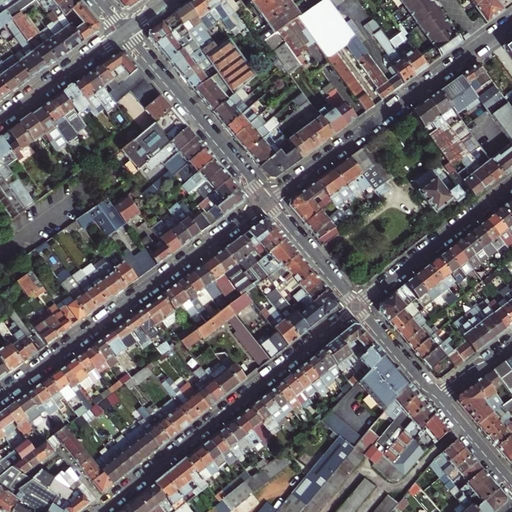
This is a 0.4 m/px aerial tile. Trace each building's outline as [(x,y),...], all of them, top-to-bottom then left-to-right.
[(0,0),(0,15),(3,13),(21,0),(0,0)] [(34,1),(33,0),(21,0),(3,13),(13,26),(17,32),(25,43),(34,37),(36,36),(24,20),(39,9),(36,4),(34,1)] [(48,16),(54,10),(65,0),(41,0),(36,4),(39,9),(45,17),(48,16)] [(53,24),(60,18),(66,14),(77,6),(73,1),(71,0),(65,0),(54,10),(48,16),(53,24)] [(110,0),(112,2),(119,10),(126,10),(140,0),(110,0)] [(184,4),(206,34),(211,30),(205,22),(210,18),(197,0),(190,0),(184,4)] [(197,0),(210,18),(213,21),(218,17),(228,31),(233,27),(226,17),(222,12),(213,0),(197,0)] [(213,0),(222,12),(227,8),(225,5),(230,1),(228,0),(213,0)] [(266,0),(254,0),(251,3),(255,9),(258,13),(269,4),(266,0)] [(285,0),(275,0),(269,4),(277,15),(289,6),(286,1),(285,0)] [(324,58),(333,51),(344,43),(353,37),(342,22),(331,8),(325,0),(319,0),(312,5),(309,8),(305,11),(297,16),(294,18),(312,42),(324,58)] [(413,0),(406,0),(401,4),(408,14),(418,7),(413,0)] [(428,0),(418,7),(426,17),(436,10),(433,6),(428,0)] [(511,2),(511,0),(494,0),(496,1),(502,10),(511,2)] [(487,7),(482,1),(473,7),(485,23),(502,10),(496,1),(487,7)] [(215,47),(206,34),(184,4),(179,8),(172,13),(179,23),(183,29),(184,31),(185,32),(192,27),(207,48),(207,51),(201,55),(202,57),(204,59),(219,48),(215,47)] [(269,4),(258,13),(263,20),(265,23),(277,15),(269,4)] [(87,18),(77,6),(66,14),(78,29),(72,33),(80,44),(95,33),(96,28),(87,18)] [(289,6),(277,15),(284,25),(294,18),(297,16),(293,11),(289,6)] [(408,14),(416,24),(426,17),(418,7),(408,14)] [(436,10),(426,17),(433,27),(443,20),(439,15),(436,10)] [(0,15),(0,29),(7,25),(10,28),(13,26),(3,13),(0,15)] [(179,23),(172,13),(145,32),(145,38),(150,44),(152,46),(167,33),(172,29),(179,23)] [(260,42),(258,40),(256,38),(255,36),(252,32),(249,28),(245,31),(231,13),(226,17),(233,27),(262,69),(268,64),(255,46),(260,42)] [(274,32),(284,25),(277,15),(265,23),(270,30),(272,34),(274,32)] [(433,27),(426,17),(416,24),(423,35),(433,27)] [(60,18),(53,24),(60,33),(58,35),(70,51),(75,48),(80,44),(72,33),(60,18)] [(216,26),(213,21),(210,18),(205,22),(211,30),(216,26)] [(284,25),(274,32),(292,57),(312,42),(294,18),(284,25)] [(348,18),(342,22),(353,37),(357,42),(362,38),(348,18)] [(443,20),(433,27),(441,37),(451,30),(447,26),(443,20)] [(53,24),(44,30),(63,56),(70,51),(58,35),(60,33),(53,24)] [(441,37),(433,27),(423,35),(431,45),(441,37)] [(412,75),(392,47),(377,28),(370,34),(389,59),(392,60),(394,62),(387,67),(393,75),(385,81),(392,90),(401,84),(412,75)] [(179,36),(172,29),(167,33),(173,41),(179,36)] [(44,30),(40,33),(47,43),(41,46),(54,63),(58,60),(63,56),(44,30)] [(451,30),(441,37),(431,45),(439,56),(451,47),(459,42),(451,30)] [(22,60),(17,63),(29,80),(37,75),(44,70),(32,53),(25,43),(17,32),(10,38),(20,51),(17,53),(22,60)] [(261,42),(274,59),(280,67),(291,82),(297,77),(289,68),(296,63),(292,57),(274,32),(272,34),(264,40),(261,42)] [(47,43),(40,33),(36,36),(34,37),(41,46),(47,43)] [(173,41),(167,33),(152,46),(156,51),(158,53),(173,41)] [(186,42),(180,35),(179,36),(173,41),(179,48),(181,47),(184,44),(186,42)] [(344,43),(377,87),(374,89),(381,98),(392,90),(385,81),(357,42),(353,37),(344,43)] [(511,37),(505,42),(500,46),(511,62),(511,37)] [(179,48),(173,41),(158,53),(162,57),(165,61),(179,48)] [(252,77),(228,42),(219,48),(204,59),(208,64),(213,72),(220,81),(213,87),(206,78),(191,91),(200,103),(210,114),(232,94),(237,91),(252,77)] [(399,42),(392,47),(412,75),(420,69),(426,65),(418,54),(413,47),(406,52),(399,42)] [(188,56),(191,53),(184,44),(181,47),(188,56)] [(418,54),(426,65),(439,56),(431,45),(418,54)] [(54,63),(41,46),(32,53),(44,70),(49,66),(54,63)] [(181,47),(179,48),(165,61),(168,65),(172,69),(188,56),(181,47)] [(340,79),(349,73),(333,51),(324,58),(340,79)] [(29,80),(17,63),(9,53),(3,58),(2,55),(0,56),(0,64),(18,89),(23,85),(29,80)] [(191,53),(188,56),(172,69),(175,73),(179,77),(198,61),(191,53)] [(120,54),(114,54),(99,65),(104,73),(106,72),(111,79),(120,72),(125,78),(133,70),(129,65),(120,54)] [(202,57),(198,61),(179,77),(182,81),(184,84),(200,71),(205,67),(208,64),(204,59),(202,57)] [(0,85),(8,96),(12,92),(18,89),(0,64),(0,85)] [(468,70),(479,85),(482,89),(484,92),(492,86),(476,64),(472,66),(468,70)] [(94,69),(89,72),(100,87),(105,83),(110,90),(114,86),(114,85),(114,84),(111,79),(106,72),(104,73),(99,65),(94,69)] [(133,100),(148,87),(137,74),(133,70),(125,78),(114,86),(110,90),(105,94),(109,100),(113,105),(127,93),(133,100)] [(464,72),(460,75),(471,91),(479,85),(468,70),(464,72)] [(206,78),(200,71),(184,84),(188,88),(191,91),(206,78)] [(100,87),(89,72),(84,76),(78,80),(84,88),(86,86),(93,95),(91,96),(98,105),(104,114),(109,110),(104,103),(109,100),(105,94),(100,87)] [(363,111),(372,105),(349,73),(340,79),(363,111)] [(457,77),(453,81),(464,96),(471,91),(460,75),(457,77)] [(74,83),(70,86),(87,108),(89,112),(98,105),(91,96),(93,95),(86,86),(84,88),(78,80),(74,83)] [(450,83),(446,86),(457,101),(464,96),(453,81),(450,83)] [(65,89),(60,93),(77,117),(80,115),(78,112),(80,110),(83,111),(87,108),(70,86),(65,89)] [(443,88),(438,91),(450,107),(457,101),(446,86),(443,88)] [(469,103),(462,108),(454,113),(456,116),(459,120),(462,123),(485,106),(490,113),(504,103),(501,99),(500,97),(492,86),(484,92),(476,98),(469,103)] [(148,87),(133,100),(142,110),(156,97),(148,87)] [(484,92),(482,89),(474,94),(476,98),(484,92)] [(243,98),(250,93),(247,90),(240,95),(243,98)] [(243,98),(240,95),(237,91),(232,94),(239,102),(243,98)] [(433,95),(427,100),(443,122),(448,118),(449,120),(456,116),(454,113),(452,111),(450,107),(438,91),(433,95)] [(471,91),(464,96),(467,100),(469,103),(476,98),(474,94),(471,91)] [(55,97),(49,101),(77,139),(88,131),(77,117),(60,93),(55,97)] [(245,109),(249,107),(256,101),(250,93),(243,98),(239,102),(245,109)] [(239,102),(232,94),(210,114),(214,118),(216,120),(223,114),(225,116),(233,110),(232,108),(239,102)] [(322,98),(325,102),(330,98),(327,94),(322,98)] [(330,98),(325,102),(342,126),(348,122),(353,119),(335,95),(330,98)] [(142,110),(152,122),(167,110),(162,104),(156,97),(142,110)] [(457,142),(447,129),(443,122),(427,100),(423,103),(419,106),(430,122),(434,128),(430,132),(431,134),(428,136),(440,153),(457,142)] [(77,139),(49,101),(44,104),(40,108),(65,143),(67,146),(77,139)] [(308,105),(304,101),(277,124),(275,126),(278,130),(308,105)] [(223,129),(245,109),(239,102),(232,108),(233,110),(225,116),(223,114),(216,120),(219,125),(223,129)] [(309,107),(318,120),(330,135),(336,131),(342,126),(325,102),(316,109),(313,104),(309,107)] [(489,114),(488,112),(484,115),(484,118),(505,147),(488,159),(501,177),(511,167),(511,113),(507,107),(504,103),(490,113),(489,114)] [(462,108),(460,105),(452,111),(454,113),(462,108)] [(422,127),(430,122),(419,106),(415,108),(410,112),(422,127)] [(249,107),(245,109),(223,129),(227,133),(230,138),(253,119),(247,113),(251,109),(249,107)] [(34,112),(28,116),(44,138),(56,154),(60,151),(58,148),(65,143),(40,108),(34,112)] [(130,174),(139,166),(184,129),(179,123),(176,121),(167,110),(152,122),(119,150),(120,151),(119,154),(123,159),(127,159),(132,166),(127,171),(130,174)] [(259,127),(263,123),(256,115),(253,119),(259,127)] [(23,120),(17,124),(30,141),(30,142),(38,136),(41,140),(44,138),(28,116),(23,120)] [(277,124),(270,117),(263,123),(259,127),(266,134),(275,126),(277,124)] [(259,127),(253,119),(230,138),(234,142),(236,145),(244,138),(245,140),(254,133),(253,132),(259,127)] [(330,135),(318,120),(287,142),(291,149),(298,159),(316,145),(330,135)] [(448,163),(450,167),(460,161),(478,146),(462,123),(459,120),(447,129),(457,142),(440,153),(448,163)] [(8,130),(0,136),(0,138),(8,149),(14,159),(16,161),(21,157),(16,151),(30,141),(17,124),(8,130)] [(243,153),(266,134),(259,127),(253,132),(254,133),(245,140),(244,138),(236,145),(240,149),(243,153)] [(162,164),(192,139),(189,135),(184,129),(139,166),(145,173),(151,168),(154,171),(162,164)] [(258,156),(267,149),(267,148),(273,143),(266,134),(243,153),(247,157),(249,160),(257,154),(258,156)] [(0,177),(23,209),(32,203),(12,174),(9,173),(4,166),(14,159),(8,149),(0,138),(0,177)] [(178,170),(202,150),(198,146),(192,139),(162,164),(167,170),(145,188),(149,193),(178,170)] [(367,144),(362,147),(367,154),(374,148),(370,142),(367,144)] [(273,156),(267,149),(258,156),(257,154),(249,160),(254,165),(257,169),(273,156)] [(281,157),(277,152),(273,156),(257,169),(265,178),(272,178),(285,169),(298,159),(291,149),(281,157)] [(206,155),(202,150),(178,170),(181,174),(171,183),(173,185),(176,183),(179,186),(211,160),(206,155)] [(371,166),(359,150),(348,158),(360,174),(371,166)] [(501,177),(488,159),(482,163),(476,154),(472,157),(479,167),(491,184),(497,180),(501,177)] [(360,174),(348,158),(343,161),(339,164),(352,180),(360,174)] [(187,196),(203,183),(219,170),(214,165),(211,160),(179,186),(187,196)] [(462,164),(469,174),(482,191),(487,187),(491,184),(479,167),(473,171),(466,161),(462,164)] [(83,168),(79,163),(68,171),(71,176),(83,168)] [(418,189),(415,191),(420,197),(432,214),(449,201),(453,202),(460,198),(460,194),(455,188),(453,188),(451,189),(444,180),(454,173),(453,171),(450,167),(448,163),(438,171),(434,166),(412,182),(418,189)] [(336,166),(331,169),(348,193),(356,186),(352,180),(339,164),(336,166)] [(360,174),(364,179),(372,190),(383,182),(374,170),(371,166),(360,174)] [(453,171),(454,173),(473,198),(478,194),(482,191),(469,174),(464,178),(457,168),(453,171)] [(348,193),(331,169),(328,172),(323,175),(340,198),(348,193)] [(219,170),(203,183),(208,190),(206,192),(203,190),(195,198),(198,203),(227,179),(223,175),(219,170)] [(356,186),(364,179),(360,174),(352,180),(356,186)] [(319,179),(314,182),(325,198),(329,202),(332,207),(342,200),(340,198),(323,175),(319,179)] [(23,209),(0,177),(0,206),(9,219),(23,209)] [(418,189),(412,182),(410,178),(407,180),(415,191),(418,189)] [(207,206),(209,209),(235,189),(230,183),(227,179),(198,203),(194,206),(197,209),(207,201),(209,204),(207,206)] [(310,185),(288,201),(287,208),(293,216),(301,224),(315,213),(306,202),(310,200),(314,205),(317,203),(319,206),(317,208),(319,210),(329,202),(325,198),(314,182),(310,185)] [(239,193),(235,189),(209,209),(202,215),(199,212),(189,219),(185,213),(182,215),(197,234),(240,202),(241,196),(239,193)] [(137,214),(124,195),(110,205),(112,209),(123,224),(137,214)] [(103,238),(123,224),(112,209),(110,205),(105,199),(85,213),(97,229),(103,238)] [(187,212),(180,202),(175,206),(180,212),(182,215),(185,213),(187,212)] [(504,205),(500,209),(511,225),(511,207),(508,202),(504,205)] [(170,216),(176,224),(188,240),(193,236),(197,234),(182,215),(180,212),(175,206),(173,204),(165,210),(170,216)] [(511,225),(500,209),(496,211),(491,216),(509,239),(511,237),(511,225)] [(305,229),(308,232),(324,219),(317,211),(315,213),(301,224),(305,229)] [(97,229),(85,213),(74,221),(86,237),(97,229)] [(160,224),(178,247),(183,243),(188,240),(176,224),(170,216),(160,224)] [(509,239),(491,216),(488,218),(484,222),(497,239),(502,235),(506,240),(507,241),(509,239)] [(324,219),(308,232),(312,237),(315,240),(330,230),(331,229),(324,219)] [(148,228),(156,239),(158,242),(160,245),(167,255),(173,251),(178,247),(160,224),(158,220),(148,228)] [(253,250),(257,246),(274,231),(270,226),(266,222),(261,222),(244,234),(246,237),(242,241),(251,252),(253,250)] [(497,239),(484,222),(480,225),(476,228),(489,245),(492,243),(497,250),(502,246),(501,244),(497,239)] [(489,245),(476,228),(472,231),(468,234),(481,251),(486,247),(492,254),(494,252),(489,245)] [(330,230),(315,240),(320,247),(335,236),(330,230)] [(257,246),(266,256),(283,242),(279,237),(274,231),(257,246)] [(481,251),(468,234),(465,237),(460,240),(477,262),(485,257),(481,251)] [(502,235),(497,239),(501,244),(506,240),(502,235)] [(136,242),(153,266),(159,261),(167,255),(160,245),(155,249),(145,236),(136,242)] [(235,240),(230,243),(237,252),(235,253),(241,261),(241,260),(249,270),(252,267),(246,257),(252,253),(251,252),(242,241),(241,239),(240,237),(235,240)] [(477,262),(460,240),(456,243),(452,247),(470,271),(473,269),(471,267),(477,262)] [(264,278),(295,256),(289,249),(283,242),(266,256),(261,260),(258,262),(252,267),(262,280),(264,278)] [(44,243),(32,250),(35,254),(46,246),(44,243)] [(237,252),(230,243),(225,247),(220,251),(232,267),(237,263),(245,273),(249,270),(241,260),(241,261),(235,253),(237,252)] [(470,271),(452,247),(448,250),(444,253),(462,277),(464,280),(472,274),(470,271)] [(32,250),(24,256),(31,265),(39,259),(35,254),(32,250)] [(215,255),(210,259),(234,291),(238,297),(226,305),(234,316),(252,302),(244,292),(254,285),(262,280),(252,267),(249,270),(245,273),(240,277),(232,267),(220,251),(215,255)] [(255,252),(253,254),(258,262),(261,260),(255,252)] [(462,277),(444,253),(440,256),(436,259),(449,277),(455,273),(460,279),(462,277)] [(130,255),(120,262),(133,280),(141,274),(143,273),(130,255)] [(19,260),(26,268),(31,265),(24,256),(19,260)] [(299,260),(295,256),(264,278),(274,290),(277,287),(272,281),(276,277),(282,283),(303,265),(299,260)] [(477,262),(479,265),(487,259),(485,257),(477,262)] [(206,262),(200,266),(220,293),(224,298),(234,291),(210,259),(206,262)] [(449,277),(436,259),(433,262),(428,266),(446,290),(449,288),(444,281),(449,277)] [(117,292),(123,288),(110,270),(103,261),(99,264),(103,268),(95,274),(112,296),(117,292)] [(133,280),(120,262),(110,270),(123,288),(128,284),(133,280)] [(289,291),(310,273),(307,269),(303,265),(282,283),(289,291)] [(220,293),(200,266),(197,268),(190,273),(210,300),(220,293)] [(446,290),(428,266),(424,269),(420,272),(438,296),(446,290)] [(26,297),(39,288),(28,272),(15,282),(26,297)] [(112,296),(95,274),(89,278),(85,272),(82,275),(84,278),(90,287),(102,303),(107,299),(112,296)] [(417,275),(412,278),(425,295),(430,291),(436,298),(438,296),(420,272),(417,275)] [(186,276),(182,279),(201,306),(210,300),(190,273),(186,276)] [(315,278),(310,273),(289,291),(292,295),(289,297),(294,302),(296,301),(303,295),(318,283),(315,278)] [(93,310),(81,294),(68,277),(61,282),(74,299),(70,301),(82,318),(87,314),(93,310)] [(254,285),(278,315),(296,339),(302,333),(306,330),(294,315),(289,308),(280,298),(277,293),(274,290),(264,278),(262,280),(254,285)] [(425,295),(412,278),(409,281),(404,285),(412,295),(416,300),(423,309),(431,303),(425,295)] [(201,306),(182,279),(179,281),(175,284),(192,308),(196,312),(199,310),(200,312),(203,309),(201,306)] [(310,303),(325,291),(322,287),(318,283),(303,295),(310,303)] [(178,306),(179,305),(183,311),(185,313),(192,308),(175,284),(172,286),(168,289),(174,297),(172,298),(178,306)] [(387,324),(409,307),(405,301),(412,295),(404,285),(379,305),(377,313),(382,319),(387,324)] [(90,287),(81,294),(93,310),(98,306),(102,303),(90,287)] [(164,292),(160,295),(176,317),(183,311),(179,305),(178,306),(172,298),(174,297),(168,289),(164,292)] [(331,297),(325,291),(310,303),(294,315),(306,330),(334,308),(335,302),(331,297)] [(176,317),(160,295),(150,302),(163,319),(166,324),(176,317)] [(416,300),(412,295),(405,301),(409,307),(409,306),(416,300)] [(79,320),(82,318),(70,301),(66,296),(61,300),(59,297),(56,299),(62,307),(74,324),(79,320)] [(454,300),(451,296),(443,302),(446,306),(454,300)] [(503,300),(506,304),(511,311),(511,299),(510,302),(506,297),(503,300)] [(479,312),(475,315),(493,339),(499,335),(503,331),(485,307),(481,301),(475,306),(479,312)] [(153,326),(163,319),(150,302),(147,305),(141,309),(153,326)] [(499,310),(511,325),(511,324),(511,311),(506,304),(502,308),(498,303),(495,305),(499,310)] [(234,316),(226,305),(209,317),(206,320),(213,329),(218,336),(229,327),(232,326),(236,331),(234,333),(252,357),(260,367),(269,360),(258,347),(234,316)] [(488,305),(485,307),(503,331),(507,328),(511,325),(499,310),(494,313),(488,305)] [(409,306),(409,307),(387,324),(391,329),(395,334),(419,313),(417,310),(415,312),(409,306)] [(56,311),(68,328),(72,325),(74,324),(62,307),(56,311)] [(296,339),(278,315),(272,320),(262,308),(259,311),(276,333),(286,346),(293,341),(296,339)] [(475,315),(471,308),(467,312),(471,317),(475,315)] [(144,334),(153,326),(141,309),(137,312),(131,317),(144,334)] [(65,330),(68,328),(56,311),(56,310),(50,314),(48,312),(46,313),(61,334),(65,330)] [(209,317),(205,311),(198,316),(203,322),(206,320),(209,317)] [(467,312),(461,316),(484,345),(489,342),(493,339),(475,315),(471,317),(467,312)] [(33,354),(20,336),(4,313),(0,315),(0,317),(9,330),(8,331),(14,340),(12,341),(25,360),(29,357),(33,354)] [(46,317),(40,322),(45,329),(47,328),(54,338),(57,336),(61,334),(46,313),(44,314),(46,317)] [(421,315),(419,313),(395,334),(399,338),(403,343),(424,324),(418,317),(421,315)] [(456,330),(458,334),(463,340),(455,348),(448,353),(457,365),(468,357),(484,345),(461,316),(455,321),(460,327),(456,330)] [(144,334),(131,317),(127,319),(121,324),(131,337),(139,347),(148,340),(144,334)] [(208,332),(213,329),(206,320),(203,322),(178,340),(184,347),(199,336),(201,338),(208,332)] [(455,321),(451,324),(456,330),(460,327),(455,321)] [(40,322),(31,328),(44,346),(49,342),(54,338),(47,328),(45,329),(40,322)] [(117,327),(111,331),(122,347),(124,345),(125,347),(127,346),(124,341),(131,337),(121,324),(117,327)] [(428,328),(424,324),(403,343),(406,347),(407,348),(411,352),(433,334),(428,328)] [(432,324),(428,328),(433,334),(434,332),(437,330),(432,324)] [(351,359),(358,351),(353,345),(364,336),(360,332),(356,327),(351,327),(335,340),(349,357),(351,359)] [(44,346),(31,328),(20,336),(33,354),(39,349),(44,346)] [(443,341),(440,344),(419,362),(424,367),(428,371),(448,353),(455,348),(449,341),(458,334),(456,330),(443,341)] [(133,375),(121,358),(116,351),(122,347),(111,331),(107,334),(101,339),(112,354),(123,369),(129,378),(132,376),(133,375)] [(434,332),(433,334),(411,352),(415,357),(419,362),(440,344),(434,336),(436,334),(434,332)] [(286,346),(276,333),(258,347),(269,360),(278,353),(286,346)] [(437,334),(436,334),(434,336),(440,344),(443,341),(437,334)] [(362,352),(364,354),(373,346),(369,341),(364,336),(353,345),(358,351),(360,353),(362,352)] [(97,341),(91,346),(102,361),(112,354),(101,339),(97,341)] [(192,357),(197,354),(208,346),(204,340),(187,351),(192,357)] [(335,368),(341,363),(349,357),(335,340),(328,345),(321,351),(335,368)] [(25,360),(12,341),(6,346),(19,365),(23,361),(25,360)] [(155,349),(159,355),(162,353),(169,348),(165,342),(155,349)] [(19,365),(6,346),(4,344),(0,346),(0,345),(0,364),(7,373),(13,369),(19,365)] [(110,393),(112,391),(120,385),(113,376),(102,361),(91,346),(87,349),(81,353),(93,368),(96,373),(107,388),(110,393)] [(367,372),(369,369),(382,357),(377,351),(373,346),(364,354),(362,356),(355,364),(348,370),(352,374),(361,366),(367,372)] [(127,354),(122,347),(116,351),(121,358),(127,354)] [(316,354),(313,358),(329,378),(332,381),(340,374),(335,368),(321,351),(316,354)] [(73,359),(84,375),(93,368),(81,353),(79,355),(77,356),(73,359)] [(150,363),(144,354),(133,362),(139,371),(145,366),(150,363)] [(197,354),(192,357),(199,367),(201,369),(206,365),(197,354)] [(242,381),(246,379),(233,363),(230,365),(223,356),(218,359),(222,365),(238,385),(242,381)] [(258,369),(260,367),(252,357),(248,360),(256,371),(258,369)] [(351,359),(349,357),(341,363),(348,370),(355,364),(351,359)] [(367,372),(355,384),(359,389),(381,410),(384,407),(405,383),(398,375),(388,364),(385,361),(382,357),(369,369),(367,372)] [(329,378),(313,358),(308,361),(304,364),(321,385),(329,378)] [(86,377),(84,375),(73,359),(69,362),(64,366),(80,387),(82,385),(79,382),(86,377)] [(198,416),(185,400),(180,393),(176,396),(169,387),(173,384),(154,360),(150,363),(145,366),(190,423),(195,419),(198,416)] [(511,373),(504,362),(492,371),(502,383),(511,397),(511,373)] [(321,385),(304,364),(300,367),(296,371),(313,391),(314,393),(317,391),(315,389),(321,385)] [(231,391),(238,385),(222,365),(219,368),(222,371),(216,376),(213,372),(209,367),(203,371),(223,397),(231,391)] [(80,387),(64,366),(61,368),(56,372),(69,389),(75,385),(77,389),(80,387)] [(159,411),(164,417),(177,434),(181,430),(183,429),(190,423),(145,366),(139,371),(166,405),(159,411)] [(191,373),(192,375),(208,395),(210,394),(216,402),(221,398),(223,397),(203,371),(201,369),(199,367),(191,373)] [(88,379),(96,373),(93,368),(84,375),(86,377),(88,379)] [(222,371),(219,368),(213,372),(216,376),(222,371)] [(122,383),(129,378),(123,369),(113,376),(120,385),(122,383)] [(313,391),(296,371),(293,373),(288,377),(300,392),(305,397),(313,391)] [(490,392),(502,383),(492,371),(478,381),(472,386),(493,413),(502,406),(490,392)] [(52,375),(47,378),(57,392),(62,387),(66,393),(65,394),(72,403),(76,400),(69,389),(56,372),(52,375)] [(208,395),(192,375),(188,377),(193,383),(193,385),(197,390),(194,393),(207,410),(212,406),(216,402),(210,394),(208,395)] [(300,392),(288,377),(285,380),(281,383),(293,398),(300,392)] [(57,392),(47,378),(43,381),(38,385),(48,398),(57,392)] [(204,412),(207,410),(194,393),(182,378),(178,381),(190,396),(185,400),(198,416),(204,412)] [(293,398),(281,383),(277,386),(273,389),(289,410),(295,405),(297,407),(299,406),(293,398)] [(350,388),(346,383),(339,390),(343,395),(350,388)] [(409,388),(405,383),(384,407),(393,418),(414,394),(409,388)] [(48,398),(38,385),(34,388),(29,392),(39,406),(44,412),(58,432),(62,429),(63,428),(50,409),(47,409),(42,403),(48,398)] [(493,413),(472,386),(456,398),(455,403),(464,413),(476,427),(493,413)] [(61,397),(65,394),(66,393),(62,387),(57,392),(61,397)] [(110,393),(107,388),(98,394),(102,399),(104,397),(110,393)] [(289,410),(273,389),(269,392),(265,395),(284,419),(286,417),(284,414),(289,410)] [(39,406),(29,392),(25,395),(33,406),(40,416),(44,412),(39,406)] [(98,394),(97,393),(88,399),(93,406),(102,399),(98,394)] [(414,394),(393,418),(376,438),(369,446),(372,449),(378,454),(379,455),(423,405),(418,399),(414,394)] [(33,406),(25,395),(19,399),(12,404),(23,419),(27,425),(40,416),(33,406)] [(284,419),(265,395),(262,398),(257,402),(270,418),(274,422),(279,418),(281,421),(284,419)] [(511,397),(502,406),(508,413),(511,409),(511,397)] [(270,418),(257,402),(254,404),(249,409),(261,424),(265,429),(268,427),(265,422),(270,418)] [(23,419),(12,404),(8,407),(3,411),(11,421),(15,425),(23,419)] [(423,405),(379,455),(382,458),(387,463),(389,464),(412,438),(421,428),(432,415),(427,410),(423,405)] [(482,434),(508,413),(502,406),(493,413),(476,427),(479,432),(482,434)] [(328,410),(325,407),(318,414),(321,417),(328,410)] [(261,424),(249,409),(244,412),(239,416),(251,431),(261,424)] [(347,448),(358,436),(328,410),(321,417),(317,420),(334,436),(347,448)] [(3,411),(0,413),(8,424),(11,421),(3,411)] [(148,415),(168,441),(173,436),(177,434),(164,417),(159,421),(152,411),(148,415)] [(13,430),(8,424),(0,413),(0,430),(4,436),(5,438),(11,434),(13,430)] [(511,418),(508,413),(482,434),(485,438),(488,442),(511,422),(511,418)] [(163,445),(168,441),(148,415),(142,420),(149,429),(144,432),(158,449),(163,445)] [(418,445),(412,438),(389,464),(392,467),(397,472),(401,475),(423,450),(447,432),(441,425),(432,415),(421,428),(426,435),(418,445)] [(251,431),(239,416),(236,419),(231,423),(249,445),(251,444),(248,441),(255,436),(251,431)] [(274,422),(270,418),(265,422),(268,427),(274,422)] [(302,425),(307,431),(314,424),(309,418),(302,425)] [(494,449),(511,434),(511,422),(488,442),(492,446),(494,449)] [(249,445),(231,423),(227,425),(223,429),(241,451),(249,445)] [(376,438),(365,428),(358,436),(369,446),(376,438)] [(69,437),(62,429),(58,432),(47,441),(53,449),(56,446),(60,444),(69,437)] [(241,451),(223,429),(219,432),(215,435),(235,460),(243,454),(241,451)] [(134,436),(149,455),(154,452),(158,449),(144,432),(139,437),(137,434),(134,436)] [(508,451),(511,447),(511,434),(494,449),(499,454),(502,458),(510,452),(508,451)] [(235,460),(215,435),(211,438),(208,441),(219,456),(227,466),(235,460)] [(134,440),(128,445),(141,462),(146,458),(149,455),(134,436),(132,438),(134,440)] [(313,491),(317,486),(321,481),(325,476),(329,471),(333,466),(338,460),(342,455),(346,450),(347,448),(334,436),(301,476),(288,493),(302,505),(304,502),(308,497),(313,491)] [(360,453),(358,436),(347,448),(346,450),(356,458),(360,453)] [(369,446),(358,436),(360,453),(365,457),(372,449),(369,446)] [(69,437),(60,444),(63,448),(66,452),(75,445),(69,437)] [(25,440),(20,444),(28,455),(29,454),(34,451),(25,440)] [(53,449),(47,441),(42,445),(36,449),(44,458),(48,456),(52,452),(51,451),(53,449)] [(204,444),(200,448),(211,463),(219,456),(208,441),(204,444)] [(439,469),(462,449),(459,446),(455,441),(431,461),(439,469)] [(18,446),(13,449),(22,460),(28,455),(20,444),(18,446)] [(75,445),(66,452),(69,456),(72,460),(81,453),(75,445)] [(141,462),(128,445),(123,449),(121,446),(119,448),(134,468),(139,463),(141,462)] [(102,462),(104,464),(118,481),(122,477),(127,474),(113,457),(110,452),(104,457),(95,446),(93,449),(102,462)] [(509,466),(511,464),(511,447),(508,451),(510,452),(502,458),(506,463),(509,466)] [(119,453),(113,457),(127,474),(131,470),(134,468),(119,448),(117,450),(119,453)] [(211,463),(200,448),(196,450),(191,454),(203,469),(209,477),(218,471),(211,463)] [(0,465),(2,468),(6,465),(9,470),(13,467),(16,464),(22,460),(13,449),(0,458),(0,465)] [(44,458),(36,449),(34,451),(29,454),(37,464),(41,461),(44,458)] [(365,457),(370,462),(378,454),(372,449),(365,457)] [(445,477),(469,457),(466,454),(462,449),(439,469),(443,474),(445,477)] [(346,450),(342,455),(352,464),(356,458),(346,450)] [(81,453),(72,460),(75,464),(78,467),(87,461),(81,453)] [(37,464),(29,454),(28,455),(22,460),(29,470),(33,467),(37,464)] [(203,469),(191,454),(187,457),(183,461),(195,476),(203,469)] [(281,454),(273,460),(265,466),(257,473),(250,479),(242,485),(234,492),(232,493),(226,498),(221,502),(229,511),(245,511),(257,503),(250,494),(289,464),(281,454)] [(378,454),(370,462),(369,464),(374,468),(382,458),(379,455),(378,454)] [(352,464),(342,455),(338,460),(348,469),(352,464)] [(472,461),(469,457),(445,477),(451,484),(475,464),(472,461)] [(382,458),(374,468),(379,473),(387,463),(382,458)] [(252,465),(257,473),(265,466),(260,459),(252,465)] [(16,464),(13,467),(24,474),(27,471),(29,470),(22,460),(16,464)] [(338,460),(333,466),(343,474),(348,469),(338,460)] [(81,471),(84,474),(93,468),(92,466),(87,461),(78,467),(81,471)] [(104,464),(102,462),(100,464),(98,461),(92,466),(93,468),(95,471),(104,464)] [(195,476),(183,461),(177,466),(170,471),(184,487),(189,483),(196,492),(191,496),(192,498),(205,488),(195,476)] [(387,463),(379,473),(383,477),(392,467),(389,464),(387,463)] [(118,481),(104,464),(95,471),(99,476),(108,488),(113,485),(118,481)] [(478,467),(475,464),(451,484),(457,491),(481,471),(478,467)] [(46,489),(56,495),(65,501),(73,511),(78,511),(85,507),(94,499),(66,465),(60,473),(57,471),(54,477),(46,489)] [(244,471),(250,479),(257,473),(252,465),(244,471)] [(343,474),(333,466),(329,471),(339,479),(343,474)] [(13,467),(9,470),(0,476),(0,510),(3,511),(10,511),(24,491),(19,488),(29,478),(29,477),(24,474),(13,467)] [(392,467),(383,477),(389,481),(392,478),(397,472),(392,467)] [(40,468),(29,477),(29,478),(38,484),(46,472),(43,470),(40,468)] [(93,468),(84,474),(87,479),(91,483),(99,476),(95,471),(93,468)] [(184,487),(170,471),(166,474),(161,478),(178,501),(188,493),(184,487)] [(244,471),(236,478),(242,485),(250,479),(244,471)] [(339,479),(329,471),(325,476),(335,484),(339,479)] [(485,475),(481,471),(457,491),(466,501),(490,481),(485,475)] [(50,474),(46,472),(38,484),(46,489),(54,477),(50,474)] [(395,481),(401,475),(397,472),(392,478),(395,481)] [(475,511),(466,501),(457,491),(451,484),(445,477),(443,474),(438,478),(443,484),(442,485),(458,503),(451,509),(453,511),(475,511)] [(99,476),(91,483),(100,495),(105,491),(108,488),(99,476)] [(335,484),(325,476),(321,481),(331,489),(335,484)] [(29,478),(19,488),(24,491),(10,511),(46,511),(56,495),(46,489),(38,484),(29,478)] [(157,481),(152,485),(170,507),(178,501),(161,478),(157,481)] [(228,484),(234,492),(242,485),(236,478),(228,484)] [(357,485),(368,493),(372,488),(362,480),(357,485)] [(331,489),(321,481),(317,486),(327,494),(331,489)] [(493,485),(490,481),(466,501),(475,511),(494,511),(503,504),(504,498),(501,494),(493,485)] [(220,491),(226,498),(234,492),(228,484),(220,491)] [(149,488),(145,491),(161,511),(173,511),(170,507),(152,485),(149,488)] [(364,498),(368,493),(357,485),(353,490),(364,498)] [(317,486),(313,491),(323,499),(327,494),(317,486)] [(408,493),(414,498),(420,492),(414,487),(408,493)] [(360,503),(364,498),(353,490),(349,495),(360,503)] [(141,494),(137,498),(147,511),(161,511),(145,491),(141,494)] [(212,498),(218,505),(219,504),(221,502),(226,498),(220,491),(212,498)] [(323,499),(313,491),(308,497),(319,505),(323,499)] [(302,505),(288,493),(272,511),(296,511),(300,507),(302,505)] [(386,494),(382,499),(392,508),(393,508),(397,503),(386,494)] [(73,511),(65,501),(56,495),(46,511),(73,511)] [(346,500),(356,508),(360,503),(349,495),(346,500)] [(319,505),(308,497),(304,502),(315,510),(319,505)] [(147,511),(137,498),(133,501),(129,504),(135,511),(147,511)] [(388,511),(392,508),(382,499),(378,504),(387,511),(388,511)] [(397,503),(393,508),(396,511),(399,511),(406,506),(400,499),(397,503)] [(350,511),(352,511),(356,508),(346,500),(341,505),(350,511)] [(312,511),(315,510),(304,502),(302,505),(300,507),(306,511),(312,511)]
